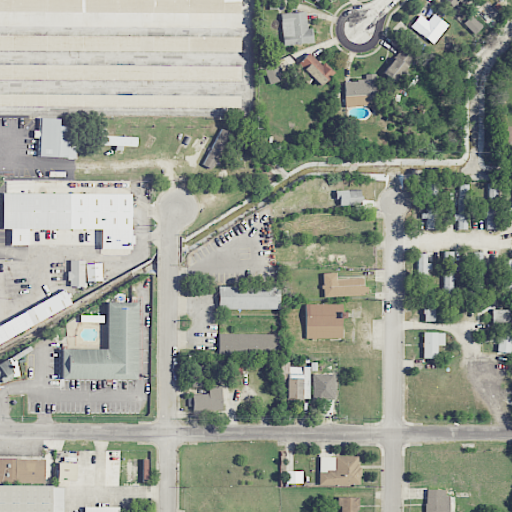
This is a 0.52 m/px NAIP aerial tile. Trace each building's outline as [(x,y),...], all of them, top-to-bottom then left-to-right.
[(0,12),(0,0),(241,0),(241,14),(0,12)] [(410,27),(433,44),(448,25),(425,7),(410,27)] [(307,29),(306,12),(281,13),(283,45),(313,43),(313,28),(307,29)] [(0,49),(0,32),(241,34),(241,52),(0,49)] [(404,70),(424,45),(411,35),(382,73),(402,89),(411,76),(404,70)] [(299,75),(308,84),(314,79),(320,86),(333,74),(311,51),(298,63),(305,69),(299,75)] [(284,78),(277,61),(263,67),(271,84),(284,78)] [(240,81),(0,78),(0,63),(240,65),(240,81)] [(345,106),(377,105),(376,74),(364,74),(364,81),(344,81),(345,106)] [(0,106),(0,93),(240,95),(240,108),(0,106)] [(59,118),(38,118),(38,157),(76,157),(76,126),(59,126),(59,118)] [(202,164),(211,169),(230,133),(222,128),(202,164)] [(136,147),(137,137),(99,135),(99,147),(124,147),(124,146),(136,147)] [(438,229),(436,183),(423,183),(424,219),(426,218),(426,229),(438,229)] [(457,221),(457,230),(468,230),(467,184),(457,184),(457,221)] [(487,229),(497,229),(496,184),(485,184),(486,218),(487,218),(487,229)] [(360,189),(339,190),(339,206),(360,205),(360,189)] [(131,193),(2,193),(2,229),(10,229),(10,244),(30,244),(30,229),(100,229),(100,249),(131,249),(131,193)] [(454,297),(455,264),(453,264),(454,252),(443,251),(442,296),(454,297)] [(482,252),(471,252),(470,297),(481,298),(482,252)] [(427,263),(426,263),(426,254),(417,253),(416,291),(426,291),(427,263)] [(511,259),(503,259),(503,292),(511,292),(511,259)] [(84,287),(84,260),(69,260),(68,286),(84,287)] [(336,272),(322,273),(323,297),(364,295),(363,278),(336,279),(336,272)] [(279,309),(279,286),(218,286),(218,309),(279,309)] [(0,341),(73,309),(66,293),(0,323),(0,341)] [(60,379),(136,379),(136,301),(106,301),(106,348),(60,348),(60,379)] [(435,321),(435,301),(423,301),(423,321),(435,321)] [(305,304),(306,339),(343,338),(342,304),(305,304)] [(422,358),(437,358),(437,345),(444,345),(444,332),(423,332),(422,358)] [(218,355),(277,356),(278,334),(218,333),(218,355)] [(511,333),(497,333),(497,352),(511,353),(511,333)] [(205,386),(205,365),(190,365),(191,386),(205,386)] [(242,383),(242,366),(229,366),(229,383),(242,383)] [(287,398),(309,399),(310,367),(288,366),(287,398)] [(0,379),(11,380),(11,368),(0,368),(0,379)] [(221,387),(208,387),(208,394),(192,394),(192,410),(221,410),(221,387)] [(319,484),(359,485),(359,457),(319,456),(319,484)] [(0,482),(44,482),(44,457),(0,457),(0,482)] [(74,480),(75,463),(58,463),(58,479),(74,480)] [(0,511),(62,511),(63,485),(0,484),(0,511)] [(447,511),(448,490),(426,489),(425,511),(447,511)] [(357,511),(358,497),(339,497),(339,511),(357,511)]
